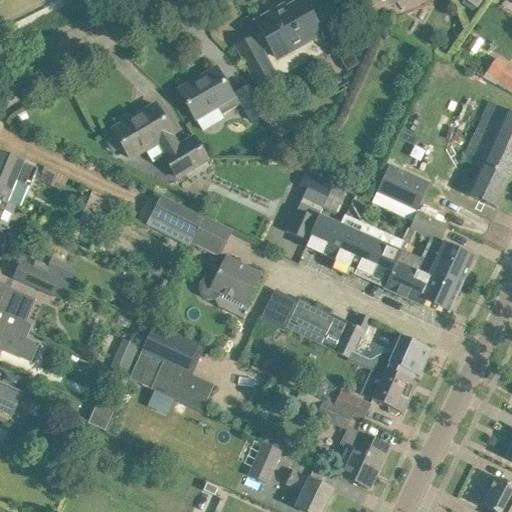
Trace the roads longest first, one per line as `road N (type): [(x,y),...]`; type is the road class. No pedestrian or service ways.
road 1 (residential): [(478,359),(241,248)]
road 2 (unclassified): [(0,101),(185,0)]
road 3 (unclassified): [(404,511),(478,359)]
